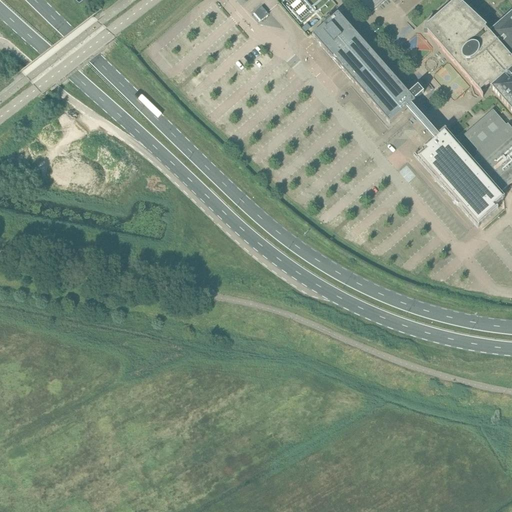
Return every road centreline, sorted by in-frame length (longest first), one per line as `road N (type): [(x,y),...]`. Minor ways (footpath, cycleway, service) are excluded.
road 1 (primary): [(0,10),(289,268),(389,321),(511,349)]
road 2 (primary): [(511,327),(388,299),(294,247),(34,0)]
road 3 (unclassified): [(0,117),(109,31)]
